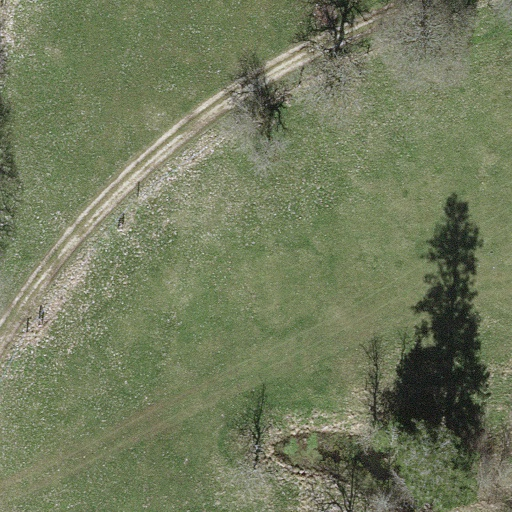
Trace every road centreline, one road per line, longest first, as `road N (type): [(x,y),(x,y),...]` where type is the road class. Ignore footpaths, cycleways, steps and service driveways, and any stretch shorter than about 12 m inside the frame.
road 1 (track): [(0,351),(61,253),(139,170),(239,97),(466,0)]
road 2 (track): [(0,495),(249,385),(454,312),(511,316)]
